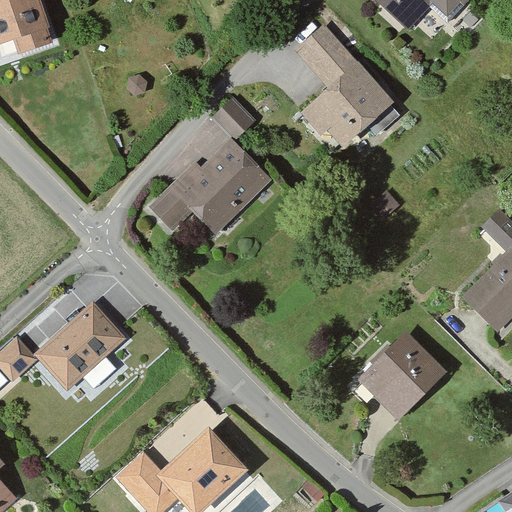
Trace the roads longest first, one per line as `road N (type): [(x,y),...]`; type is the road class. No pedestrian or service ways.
road 1 (residential): [(99,241),(299,443),(386,511)]
road 2 (residential): [(305,0),(153,162),(99,241)]
road 3 (residential): [(0,135),(99,241)]
road 4 (residential): [(99,241),(0,328)]
